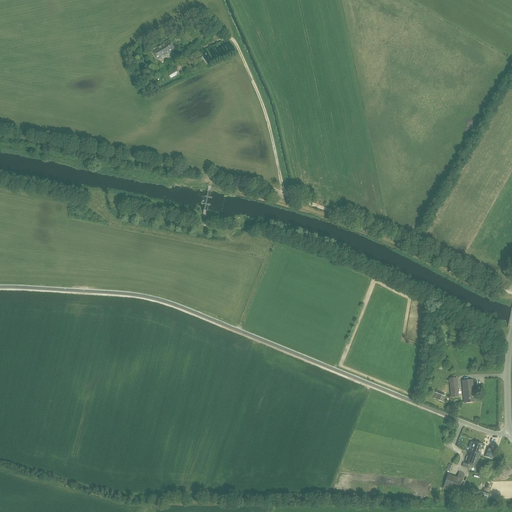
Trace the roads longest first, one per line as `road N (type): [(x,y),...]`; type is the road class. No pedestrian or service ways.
road 1 (unclassified): [(509,432),(490,433),(157,299),(0,288)]
road 2 (track): [(286,194),(511,292)]
road 3 (track): [(286,194),(262,103),(227,17)]
